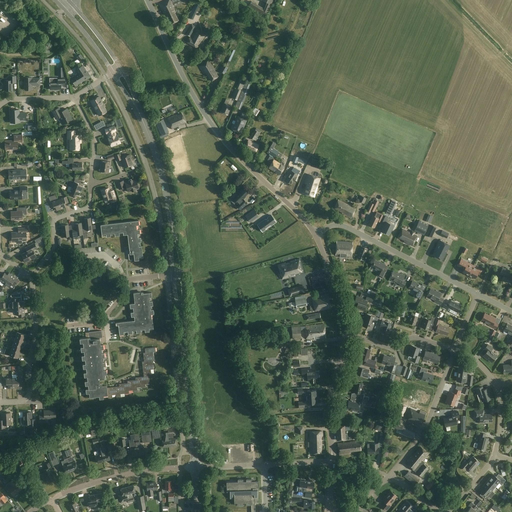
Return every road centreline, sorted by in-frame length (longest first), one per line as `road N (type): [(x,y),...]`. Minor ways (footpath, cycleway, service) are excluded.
road 1 (residential): [(315,234),(218,134),(147,0)]
road 2 (residential): [(477,294),(344,226),(315,234)]
road 3 (residential): [(389,476),(420,437),(455,350)]
road 4 (residential): [(331,461),(329,397),(346,333)]
road 5 (secondary): [(193,451),(182,324)]
road 6 (residential): [(25,402),(35,340),(31,276)]
road 7 (residential): [(31,276),(52,252),(54,221),(88,206),(91,183)]
